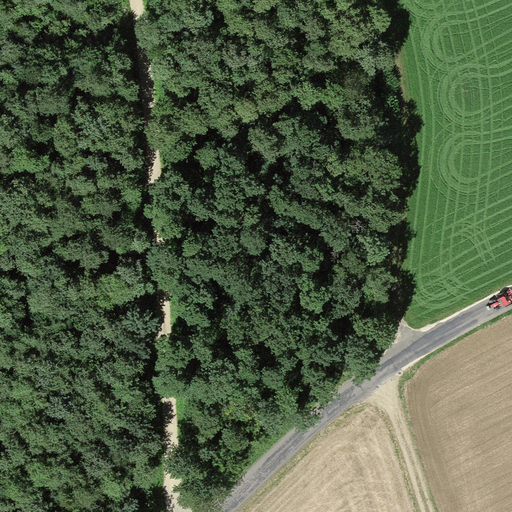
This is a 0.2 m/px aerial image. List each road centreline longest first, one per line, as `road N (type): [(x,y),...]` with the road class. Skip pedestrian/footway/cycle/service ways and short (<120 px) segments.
road 1 (track): [(176,511),(134,0)]
road 2 (unclassified): [(219,511),(376,375),(511,303)]
road 3 (track): [(398,363),(393,97)]
road 4 (track): [(376,375),(424,511)]
